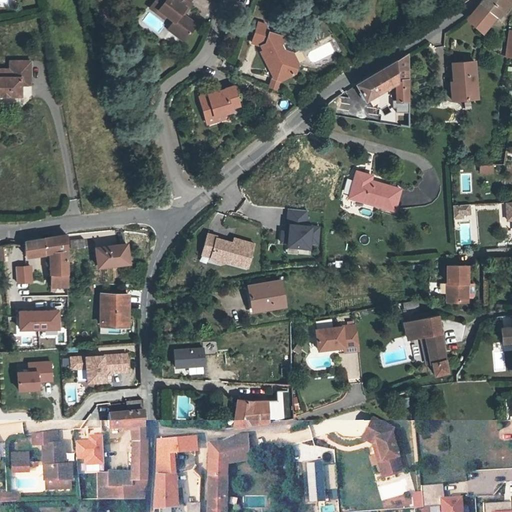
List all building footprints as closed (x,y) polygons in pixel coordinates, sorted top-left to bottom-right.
[(165,13),(174,19),(171,22),(176,27),(178,32),(185,38),(196,24),(183,14),(182,9),(189,0),(155,0),(151,6),(157,11),(159,8),(165,13)] [(189,0),(182,9),(183,14),(191,2),(189,0)] [(498,18),(507,0),(484,0),(481,4),(498,18)] [(481,4),(468,19),(484,34),(498,18),(481,4)] [(167,28),(183,41),(185,38),(178,32),(176,27),(171,22),(167,28)] [(259,52),(265,66),(272,69),(269,78),(276,81),(292,74),(295,66),(286,63),(279,46),(282,39),(267,33),(264,27),(257,24),(250,43),(259,47),(261,51),(259,52)] [(295,66),(282,39),(279,46),(286,63),(295,66)] [(408,55),(376,72),(354,85),(364,98),(360,100),(357,118),(409,126),(409,100),(408,100),(408,55)] [(10,69),(0,68),(0,94),(20,96),(21,84),(30,84),(31,61),(11,60),(10,69)] [(472,62),(451,64),(453,82),(449,82),(450,100),(476,98),(472,62)] [(276,81),(269,78),(265,90),(272,92),(276,81)] [(23,85),(23,94),(31,95),(31,85),(23,85)] [(212,119),(219,117),(230,113),(229,110),(238,107),(232,89),(197,99),(203,118),(211,115),(212,119)] [(206,127),(221,122),(219,117),(212,119),(211,115),(203,118),(204,121),(206,127)] [(372,177),(358,172),(357,177),(371,181),(372,177)] [(350,198),(394,212),(401,191),(371,181),(357,177),(350,198)] [(159,199),(156,192),(145,195),(148,202),(159,199)] [(471,205),(461,206),(461,218),(464,218),(464,215),(471,215),(471,205)] [(307,223),(308,209),(284,207),(280,244),(300,246),(300,253),(309,254),(311,243),(318,244),(320,224),(307,223)] [(226,259),(227,256),(248,262),(254,242),(233,236),(232,240),(215,236),(216,234),(206,231),(201,249),(211,251),(210,255),(214,259),(220,261),(226,259)] [(24,256),(48,253),(49,286),(66,285),(66,234),(23,243),(24,256)] [(125,242),(95,246),(97,262),(127,258),(125,242)] [(15,265),(15,283),(32,282),(31,264),(15,265)] [(468,284),(469,267),(449,266),(448,302),(468,302),(468,299),(468,284)] [(248,283),(251,304),(271,301),(272,304),(284,303),(281,278),(248,283)] [(126,322),(125,292),(99,292),(100,323),(126,322)] [(18,328),(60,328),(60,308),(18,308),(18,328)] [(511,328),(500,329),(501,341),(511,340),(511,313),(511,314),(511,315),(511,328)] [(434,373),(447,370),(437,315),(404,321),(408,337),(426,333),(434,373)] [(359,349),(356,324),(315,329),(317,349),(343,346),(344,351),(359,349)] [(215,353),(214,340),(200,341),(201,346),(171,349),(173,365),(202,363),(201,354),(215,353)] [(127,370),(125,353),(70,357),(71,368),(85,367),(86,381),(104,380),(103,372),(127,370)] [(18,390),(40,389),(39,381),(53,380),(51,359),(27,360),(27,369),(16,369),(18,390)] [(272,423),(267,400),(236,399),(233,429),(272,423)] [(131,428),(142,427),(141,404),(109,405),(108,405),(109,413),(106,413),(108,429),(131,428)] [(395,430),(372,417),(363,434),(376,441),(377,441),(378,444),(374,446),(376,455),(380,454),(383,456),(385,464),(383,469),(384,474),(397,470),(395,463),(400,454),(396,452),(391,437),(395,430)] [(131,428),(131,440),(143,440),(142,427),(131,428)] [(41,443),(42,479),(62,479),(70,478),(70,464),(62,464),(61,442),(56,442),(53,442),(53,432),(32,434),(32,444),(41,443)] [(223,511),(224,461),(247,458),(246,435),(232,436),(229,439),(222,441),(208,444),(206,457),(205,476),(205,511),(223,511)] [(100,464),(98,437),(89,437),(89,442),(86,442),(71,443),(73,459),(82,459),(82,465),(100,464)] [(168,454),(178,452),(193,451),(191,437),(175,438),(166,439),(168,454)] [(157,465),(152,506),(152,508),(172,508),(169,473),(168,454),(166,439),(155,441),(158,465),(157,465)] [(143,440),(131,440),(129,473),(121,473),(121,483),(120,483),(121,501),(142,500),(141,490),(145,485),(144,440),(143,440)] [(193,453),(182,454),(183,469),(194,468),(193,453)] [(380,454),(376,455),(382,477),(398,473),(397,470),(384,474),(383,469),(385,464),(383,456),(380,454)] [(26,455),(10,456),(11,464),(26,464),(26,455)] [(26,464),(11,464),(11,473),(26,473),(26,464)] [(121,473),(96,471),(97,501),(121,501),(120,483),(121,483),(121,473)] [(62,479),(42,479),(42,488),(70,488),(70,478),(62,479)] [(443,498),(442,483),(420,485),(422,507),(440,505),(440,511),(468,511),(468,506),(460,506),(459,497),(443,498)] [(15,494),(3,494),(3,503),(15,502),(15,494)] [(511,511),(511,495),(510,495),(510,500),(510,502),(504,502),(504,500),(483,501),(483,511),(511,511)]
